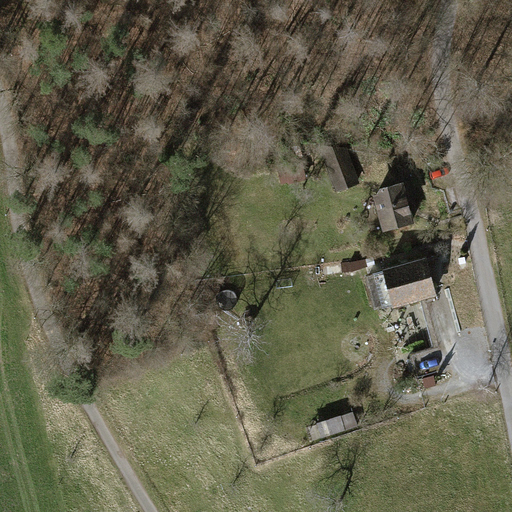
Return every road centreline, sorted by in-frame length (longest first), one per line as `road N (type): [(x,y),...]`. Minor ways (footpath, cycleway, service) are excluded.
road 1 (track): [(0,89),(50,348),(153,511)]
road 2 (unclassified): [(454,0),(447,119),(511,399)]
